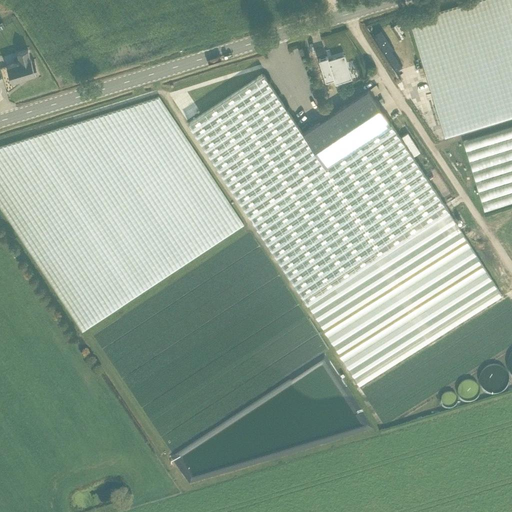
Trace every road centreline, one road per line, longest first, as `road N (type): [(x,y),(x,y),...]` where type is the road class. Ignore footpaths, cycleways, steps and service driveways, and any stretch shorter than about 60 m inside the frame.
road 1 (secondary): [(390,0),(0,120)]
road 2 (track): [(344,13),(511,266)]
